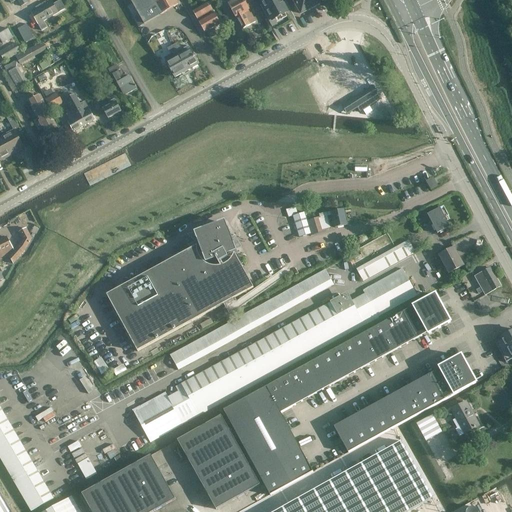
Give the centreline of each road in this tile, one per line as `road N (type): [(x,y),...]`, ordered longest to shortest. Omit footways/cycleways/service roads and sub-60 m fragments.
road 1 (track): [(0,316),(21,294),(51,229),(73,210),(224,138),(444,145)]
road 2 (unclassified): [(0,210),(327,26),(361,22)]
road 3 (unclassified): [(361,22),(384,36),(511,271)]
road 4 (primary): [(398,17),(511,240)]
road 5 (primary): [(511,204),(414,10)]
